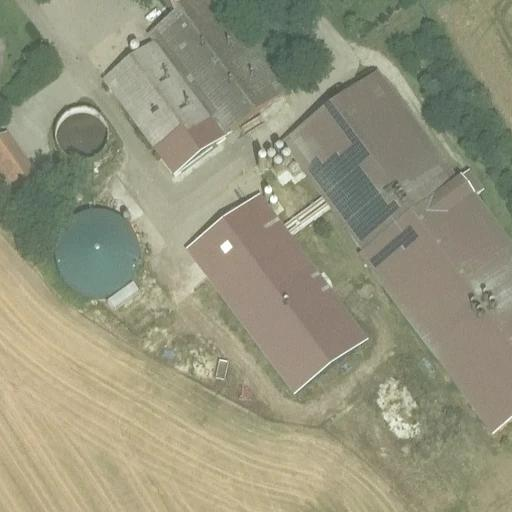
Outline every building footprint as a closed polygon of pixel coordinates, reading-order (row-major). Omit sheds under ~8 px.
[(161,51),(228,147),(289,104),(216,0),(214,0),(181,23),(154,42),(161,51)] [(165,0),(181,23),(214,0),(165,0)] [(161,51),(113,85),(180,181),(228,147),(161,51)] [(302,152),(500,430),(511,420),(511,253),(389,88),(302,152)] [(101,114),(65,116),(66,156),(94,155),(94,148),(90,148),(89,130),(102,130),(101,114)] [(10,134),(0,141),(0,182),(15,203),(44,181),(10,134)] [(371,339),(262,198),(190,253),(298,394),(371,339)] [(62,288),(133,303),(149,228),(93,216),(90,229),(76,226),(62,288)]
